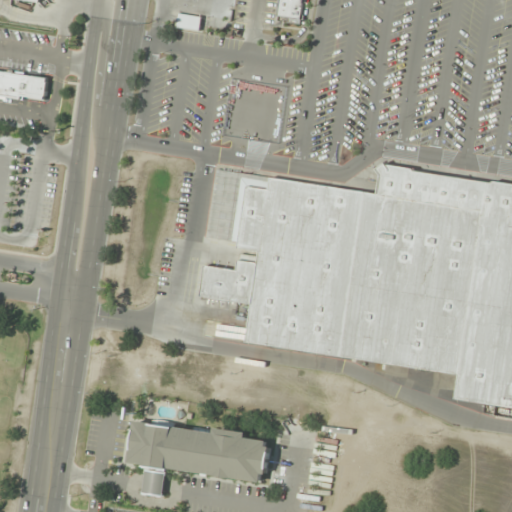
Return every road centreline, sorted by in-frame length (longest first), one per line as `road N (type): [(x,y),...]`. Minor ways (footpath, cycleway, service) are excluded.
road 1 (secondary): [(96,0),(66,246),(72,283),(94,249),(135,0)]
road 2 (secondary): [(72,283),(39,511)]
road 3 (secondary): [(107,172),(95,95),(105,16),(96,4)]
road 4 (residential): [(72,283),(0,261),(29,288),(72,283)]
